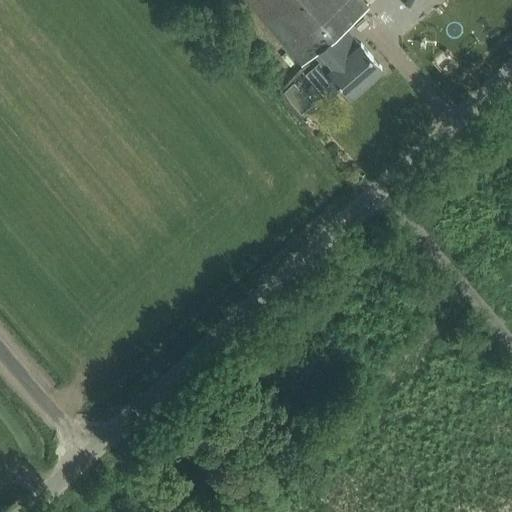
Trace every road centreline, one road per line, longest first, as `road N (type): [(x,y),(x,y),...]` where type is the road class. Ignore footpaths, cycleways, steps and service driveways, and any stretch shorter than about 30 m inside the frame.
road 1 (tertiary): [(88,452),(511,76)]
road 2 (unclassified): [(88,452),(0,349)]
